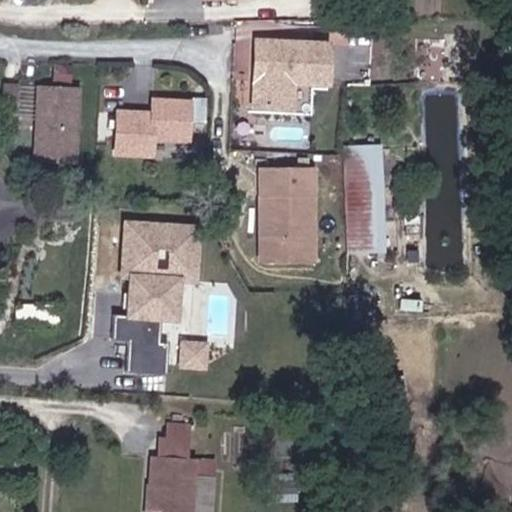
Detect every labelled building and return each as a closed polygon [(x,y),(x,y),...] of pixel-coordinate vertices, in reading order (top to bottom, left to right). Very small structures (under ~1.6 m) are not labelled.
[(325,49),(252,46),(249,112),(285,113),(286,86),(323,88),(325,49)] [(68,66),(54,66),(54,81),(68,81),(68,66)] [(15,87),(3,86),(0,114),(12,115),(15,87)] [(76,89),(37,87),(33,163),(72,165),(76,89)] [(202,101),(188,100),(187,124),(202,125),(202,101)] [(115,112),(113,152),(148,154),(148,140),(184,142),(186,106),(149,105),(149,114),(115,112)] [(363,149),(340,150),(344,254),(367,253),(363,149)] [(317,171),(256,170),(254,260),(315,262),(317,171)] [(203,225),(124,220),(120,282),(127,283),(125,317),(117,316),(115,342),(130,343),(128,370),(167,373),(169,344),(160,344),(161,320),(181,321),(184,282),(200,283),(203,225)] [(210,341),(181,340),(180,369),(209,370),(210,341)] [(404,400),(405,376),(385,375),(384,400),(404,400)] [(191,443),(163,442),(163,459),(190,460),(191,443)] [(199,473),(199,460),(190,460),(163,459),(157,459),(157,470),(199,473)] [(199,473),(157,470),(156,498),(153,497),(152,511),(215,511),(218,475),(199,473)]
